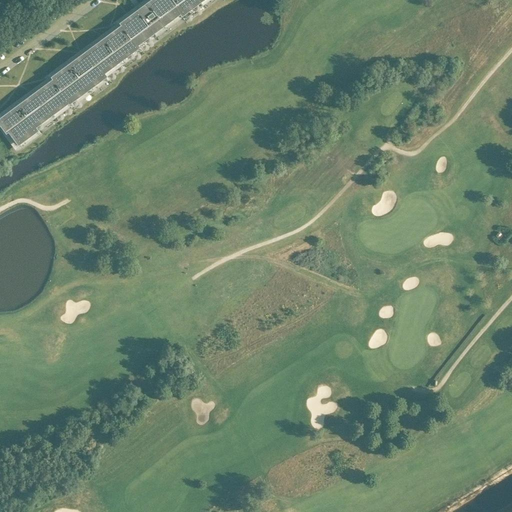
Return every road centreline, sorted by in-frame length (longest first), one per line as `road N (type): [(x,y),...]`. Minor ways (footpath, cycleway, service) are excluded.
road 1 (track): [(0,320),(32,311),(72,284),(227,258),(272,260),(358,295),(388,288),(406,269),(431,260),(511,266)]
road 2 (track): [(66,201),(116,147),(217,79),(271,55),(306,0)]
road 3 (track): [(66,201),(117,235),(193,262)]
